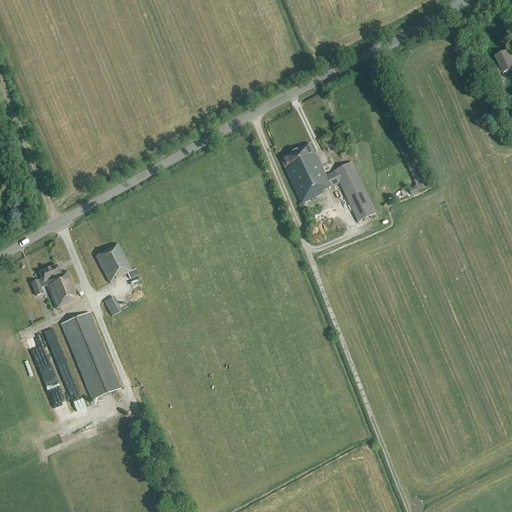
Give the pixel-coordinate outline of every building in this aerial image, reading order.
[(511,55),(509,57),(507,53),(496,59),(500,67),(492,70),(495,76),(502,72),(503,75),(511,70),(511,55)] [(504,86),(502,80),(493,84),(495,90),(504,86)] [(405,131),(393,136),(416,186),(415,186),(416,187),(415,187),(408,191),(411,196),(419,193),(418,192),(431,186),(411,145),(412,144),(405,131)] [(325,178),(309,146),(280,160),(301,205),(323,194),(322,192),(339,184),(358,223),(376,214),(351,164),(333,173),(334,173),(325,178)] [(315,232),(309,234),(313,244),(319,241),(315,232)] [(132,272),(118,246),(96,258),(110,284),(127,275),(130,281),(138,276),(135,270),(132,272)] [(61,276),(57,266),(39,274),(41,280),(31,285),(37,297),(43,294),(41,289),(47,286),(57,310),(80,300),(68,273),(61,276)] [(112,318),(123,313),(115,297),(105,302),(112,318)] [(92,402),(120,390),(89,314),(61,326),(92,402)] [(39,335),(27,340),(44,381),(56,376),(39,335)]
